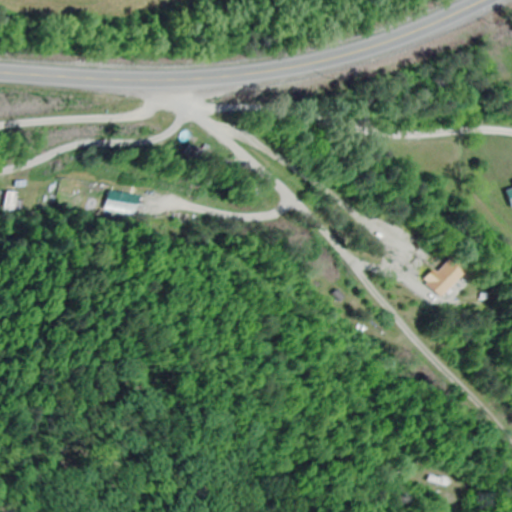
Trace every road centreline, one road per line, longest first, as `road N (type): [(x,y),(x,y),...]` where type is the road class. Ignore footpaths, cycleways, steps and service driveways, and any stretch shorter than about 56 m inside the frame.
road 1 (primary): [(483,0),(364,48),(248,73),(130,80),(0,71)]
road 2 (residential): [(511,439),(318,221),(211,126),(175,79)]
road 3 (residential): [(171,79),(189,124),(183,187),(157,279),(93,380),(0,474)]
road 4 (residential): [(0,443),(136,270),(159,201),(166,129),(154,79)]
road 5 (residential): [(189,101),(399,133),(511,133)]
